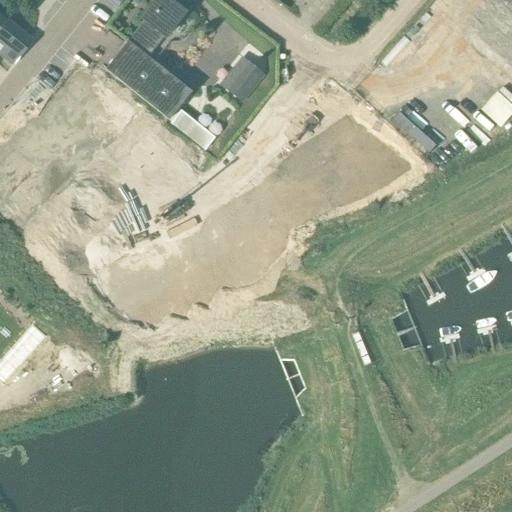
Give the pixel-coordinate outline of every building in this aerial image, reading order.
[(167,121),(190,92),(147,58),(183,13),(166,0),(153,0),(139,18),(143,22),(126,43),(104,70),(167,121)] [(0,55),(14,67),(32,42),(0,15),(0,45),(2,48),(0,50),(0,55)] [(254,68),(231,95),(242,104),(264,76),(254,68)] [(72,88),(66,96),(113,132),(128,113),(81,77),(79,79),(76,77),(70,85),(72,88)] [(501,129),(511,116),(511,107),(511,105),(511,97),(502,88),(481,112),(501,129)] [(57,97),(43,116),(90,152),(104,134),(57,97)] [(204,151),(214,138),(179,112),(169,125),(204,151)] [(326,135),(325,137),(388,182),(393,185),(410,172),(405,168),(407,167),(344,121),(331,139),(326,135)] [(17,134),(6,147),(14,153),(56,186),(70,168),(28,135),(24,140),(17,134)] [(307,150),(307,151),(365,194),(365,193),(370,197),(388,182),(325,137),(312,154),(307,150)] [(153,139),(145,149),(152,154),(159,144),(153,139)] [(117,144),(110,153),(117,158),(124,149),(117,144)] [(0,151),(0,180),(31,204),(45,187),(0,151)] [(289,165),(288,166),(341,205),(342,205),(347,208),(365,194),(307,151),(294,169),(289,165)] [(271,180),(270,181),(318,216),(319,216),(324,220),(341,205),(288,166),(276,184),(271,180)] [(0,180),(0,208),(18,222),(31,204),(0,180)] [(270,181),(256,200),(294,228),(296,227),(300,231),(318,216),(270,181)] [(77,192),(72,199),(81,206),(86,199),(77,192)] [(217,223),(216,224),(274,266),(288,247),(235,208),(233,210),(234,211),(222,227),(217,223)] [(64,215),(57,225),(64,230),(71,220),(64,215)] [(0,248),(2,250),(6,245),(14,251),(22,242),(0,224),(0,248)] [(204,240),(202,243),(255,282),(269,264),(274,267),(274,266),(216,224),(215,225),(216,225),(204,241),(204,240)] [(74,241),(69,248),(78,255),(83,248),(74,241)] [(140,254),(139,255),(205,303),(218,283),(164,243),(151,262),(140,254)] [(115,265),(180,313),(193,295),(204,303),(205,303),(139,255),(126,272),(115,265)] [(115,265),(101,284),(155,324),(169,306),(180,313),(115,265)] [(88,290),(76,307),(109,330),(121,313),(88,290)]
